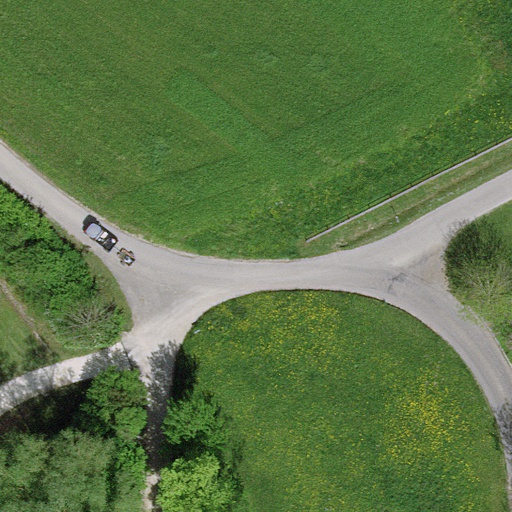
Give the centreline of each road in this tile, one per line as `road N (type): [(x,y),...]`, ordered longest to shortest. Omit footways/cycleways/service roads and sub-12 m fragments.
road 1 (unclassified): [(0,161),(102,253),(166,284),(231,299),(325,289),(400,266)]
road 2 (unclassified): [(400,266),(464,338),(511,419)]
road 3 (track): [(166,284),(173,470)]
road 4 (unclassified): [(400,266),(511,199)]
